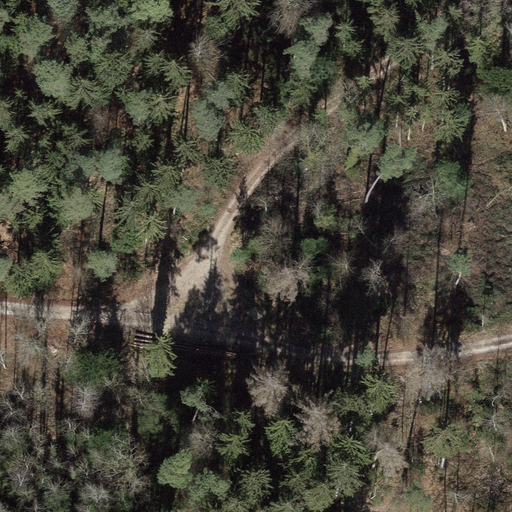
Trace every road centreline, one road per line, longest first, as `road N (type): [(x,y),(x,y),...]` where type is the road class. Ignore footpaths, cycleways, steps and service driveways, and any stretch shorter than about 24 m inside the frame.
road 1 (track): [(0,306),(181,320),(315,354),(438,355),(511,339)]
road 2 (track): [(472,0),(254,179),(181,320)]
road 3 (track): [(114,0),(51,82),(0,90)]
